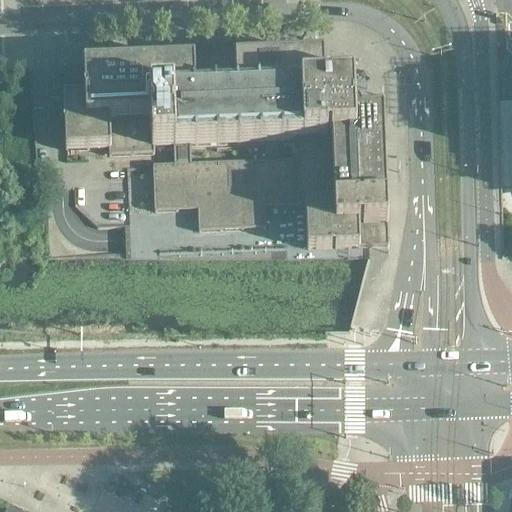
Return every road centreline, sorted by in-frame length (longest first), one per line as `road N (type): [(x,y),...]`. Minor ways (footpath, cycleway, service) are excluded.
road 1 (tertiary): [(0,29),(311,15),(352,15),(387,29),(402,42),(416,80),(421,365)]
road 2 (secondary): [(421,365),(0,368)]
road 3 (secondary): [(0,416),(418,408)]
road 4 (tertiary): [(469,365),(464,78),(444,0)]
